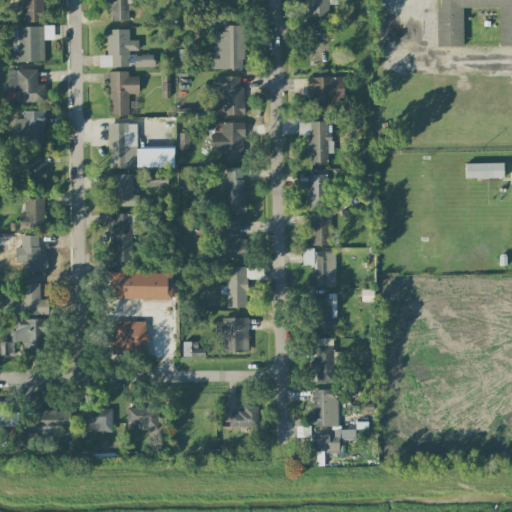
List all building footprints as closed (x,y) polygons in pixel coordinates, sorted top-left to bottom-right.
[(42,0),(16,0),(16,10),(22,10),(22,22),(43,22),(42,0)] [(102,0),(103,10),(110,9),(111,22),(128,21),(128,10),(137,9),(136,0),(102,0)] [(305,0),(306,17),(328,16),(328,4),(336,4),(335,0),(305,0)] [(511,0),(437,0),(438,47),(462,47),(462,8),(498,8),(499,46),(511,45),(511,0)] [(244,26),(223,25),(223,32),(213,32),(213,69),(243,69),(244,26)] [(53,26),(11,27),(12,62),(44,61),(43,39),(53,39),(53,26)] [(99,67),(128,67),(128,51),(138,51),(137,40),(128,40),(128,29),(106,30),(107,56),(99,56),(99,67)] [(153,67),(153,55),(133,55),(133,67),(153,67)] [(7,70),(8,103),(45,102),(44,85),(36,85),(36,70),(7,70)] [(128,115),(128,94),(138,94),(138,76),(128,77),(128,71),(108,72),(108,115),(128,115)] [(243,114),(243,87),(238,87),(239,76),(214,76),(213,114),(243,114)] [(343,101),(343,78),(307,77),(307,98),(314,98),(314,111),(332,112),(332,101),(343,101)] [(161,97),(169,98),(169,83),(162,82),(161,97)] [(23,111),(23,119),(15,118),(14,144),(43,145),(44,111),(23,111)] [(298,122),(298,135),(308,135),(308,165),(327,165),(327,153),(332,153),(332,132),(326,132),(326,122),(298,122)] [(136,123),(108,124),(108,168),(136,168),(136,123)] [(43,155),(24,156),(25,185),(44,185),(43,155)] [(502,163),(464,164),(465,178),(503,178),(502,163)] [(243,168),(226,168),(227,214),(244,213),(243,168)] [(166,188),(167,174),(141,172),(141,186),(166,188)] [(132,174),(108,174),(108,206),(138,206),(138,195),(132,195),(132,174)] [(307,207),(326,208),(326,175),(308,174),(307,207)] [(44,199),(21,198),(20,227),(43,227),(44,199)] [(131,214),(111,214),(112,261),(132,261),(131,214)] [(328,214),(309,214),(309,245),(329,245),(328,214)] [(239,221),(223,220),(222,258),(245,259),(246,240),(238,240),(239,221)] [(21,271),(46,272),(47,248),(38,248),(38,235),(19,235),(18,262),(21,263),(21,271)] [(334,287),(334,253),(313,252),(313,249),(302,249),(302,266),(309,266),(309,287),(334,287)] [(226,267),(226,308),(246,308),(246,279),(261,279),(261,267),(226,267)] [(145,275),(111,276),(111,294),(131,293),(131,280),(137,280),(137,296),(146,296),(145,275)] [(48,314),(47,299),(39,299),(39,283),(20,283),(21,300),(9,300),(9,315),(48,314)] [(331,330),(331,318),(335,318),(336,294),(314,294),(313,329),(331,330)] [(23,355),(46,355),(46,318),(14,319),(14,332),(10,332),(11,342),(0,342),(0,355),(13,355),(13,343),(23,343),(23,355)] [(248,352),(247,318),(221,318),(221,352),(248,352)] [(112,321),(144,321),(144,355),(112,355),(112,348),(110,348),(110,336),(112,336),(112,321)] [(334,383),(332,338),(314,339),(316,384),(334,383)] [(197,341),(182,342),(183,358),(204,357),(204,348),(197,348),(197,341)] [(312,390),(313,426),(337,426),(337,389),(312,390)] [(0,425),(14,426),(14,406),(0,406),(0,425)] [(228,427),(257,427),(257,406),(242,407),(242,413),(228,413),(228,427)] [(127,425),(140,424),(140,430),(158,429),(157,407),(127,408),(127,425)] [(112,409),(83,408),(83,431),(111,432),(112,409)] [(39,427),(69,428),(70,411),(39,410),(39,427)] [(354,430),(331,430),(331,435),(315,435),(315,452),(340,451),(340,440),(354,440),(354,430)]
